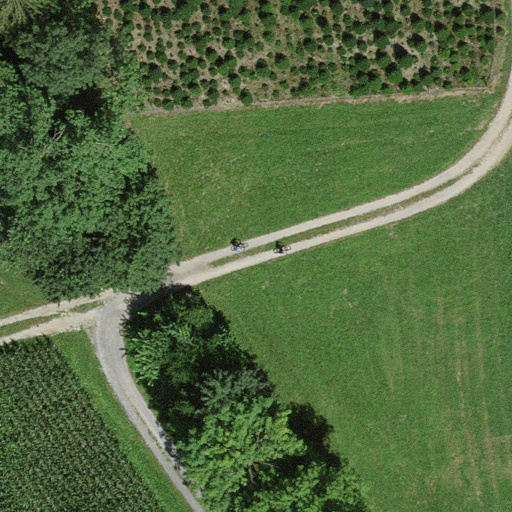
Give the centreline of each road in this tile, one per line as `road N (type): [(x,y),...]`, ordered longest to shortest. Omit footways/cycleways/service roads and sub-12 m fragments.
road 1 (track): [(0,329),(420,197),(474,162),(511,110)]
road 2 (track): [(80,301),(109,372),(208,511)]
